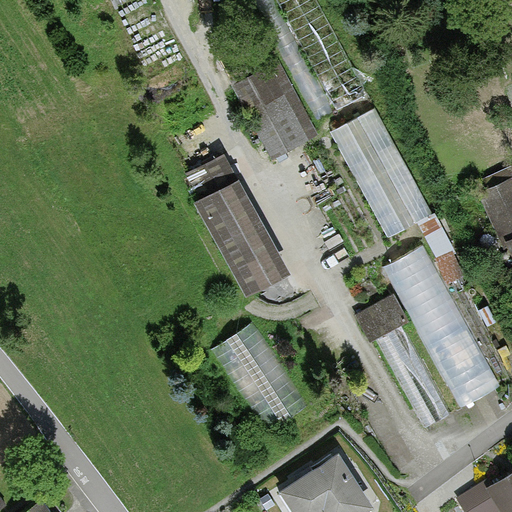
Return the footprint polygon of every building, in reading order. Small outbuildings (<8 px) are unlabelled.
[(274,0),(332,113),(365,97),(315,0),(274,0)] [(279,66),(235,90),(273,161),(317,137),(279,66)] [(429,216),(371,110),(326,135),(384,240),(429,216)] [(222,151),(182,172),(246,293),(286,272),(222,151)] [(511,165),(474,184),(511,259),(511,165)] [(502,382),(424,246),(378,273),(456,408),(502,382)] [(448,413),(399,326),(368,343),(417,430),(448,413)] [(254,327),(215,352),(270,436),(309,411),(254,327)] [(338,455),(280,494),(291,511),(371,511),(374,509),(338,455)] [(511,511),(511,473),(490,488),(486,481),(457,500),(464,511),(502,511),(504,511),(511,511)] [(19,511),(56,511),(43,494),(19,511)]
